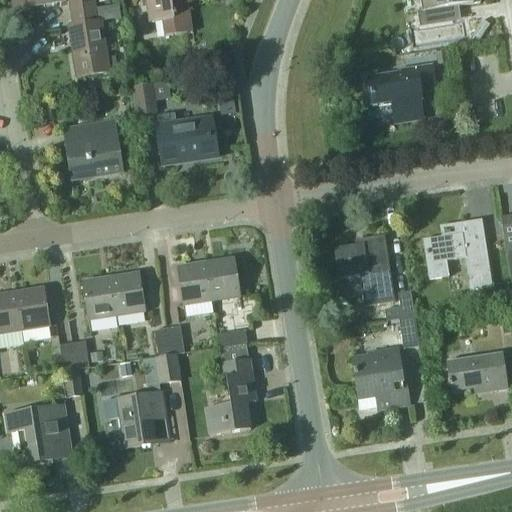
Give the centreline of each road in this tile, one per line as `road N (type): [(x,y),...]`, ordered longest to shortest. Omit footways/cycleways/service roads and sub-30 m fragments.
road 1 (residential): [(323,505),(278,203)]
road 2 (residential): [(33,241),(278,203)]
road 3 (residential): [(278,203),(511,164)]
road 4 (residential): [(278,203),(262,103),(268,54),(289,0)]
road 5 (tertiary): [(323,505),(511,474)]
road 6 (residential): [(33,241),(7,75)]
